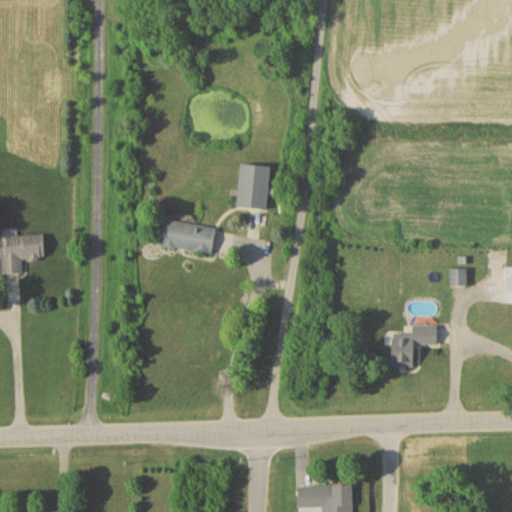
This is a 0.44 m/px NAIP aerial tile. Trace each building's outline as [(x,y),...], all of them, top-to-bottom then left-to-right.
[(238,205),(269,208),(273,164),(242,162),(238,205)] [(213,253),(218,227),(167,217),(162,243),(213,253)] [(46,232),(4,232),(3,271),(25,271),(25,259),(46,259),(46,232)] [(412,331),(394,331),(393,364),(417,365),(417,343),(439,343),(439,323),(412,323),(412,331)] [(299,506),(323,506),(323,511),(354,511),(354,484),(299,485),(299,506)]
